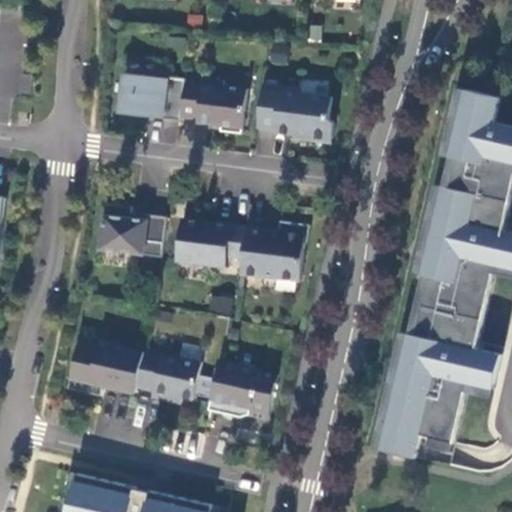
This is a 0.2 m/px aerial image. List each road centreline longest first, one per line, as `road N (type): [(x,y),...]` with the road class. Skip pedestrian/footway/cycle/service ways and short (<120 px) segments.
road 1 (tertiary): [(309,511),(380,153),(408,78)]
road 2 (residential): [(11,430),(44,298),(67,143)]
road 3 (residential): [(67,143),(344,178)]
road 4 (residential): [(11,430),(231,475)]
road 5 (residential): [(67,143),(72,0)]
